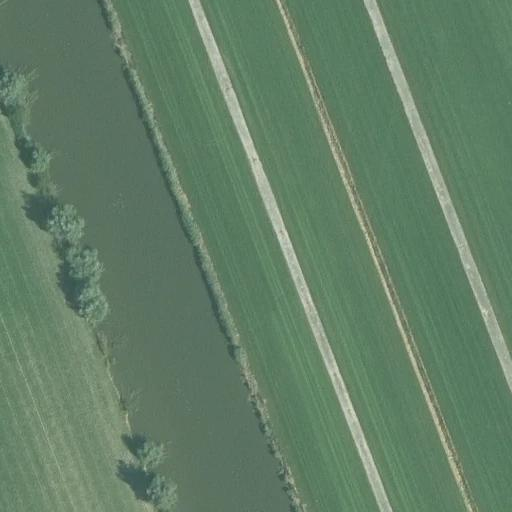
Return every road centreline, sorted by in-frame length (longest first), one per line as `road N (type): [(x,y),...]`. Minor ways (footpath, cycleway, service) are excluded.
road 1 (track): [(191,0),(385,511)]
road 2 (track): [(511,380),(368,0)]
